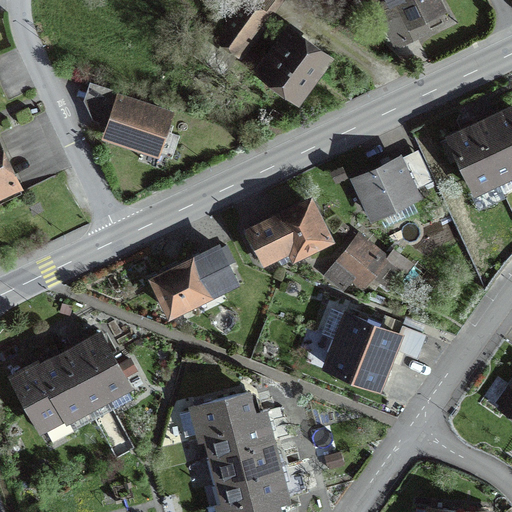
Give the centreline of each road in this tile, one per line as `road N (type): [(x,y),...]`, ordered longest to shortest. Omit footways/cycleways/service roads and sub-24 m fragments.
road 1 (secondary): [(119,238),(511,52)]
road 2 (residential): [(119,238),(25,37),(19,0)]
road 3 (residential): [(511,282),(409,427)]
road 4 (secondary): [(0,295),(119,238)]
